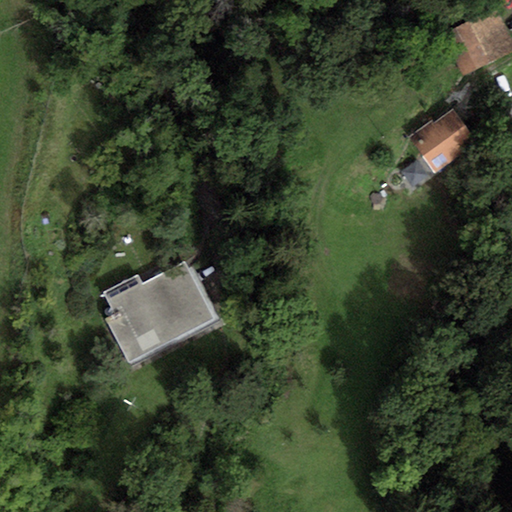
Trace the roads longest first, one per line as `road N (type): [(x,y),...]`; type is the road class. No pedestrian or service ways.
road 1 (track): [(459,511),(511,248)]
road 2 (track): [(124,0),(172,74),(214,166),(221,242)]
